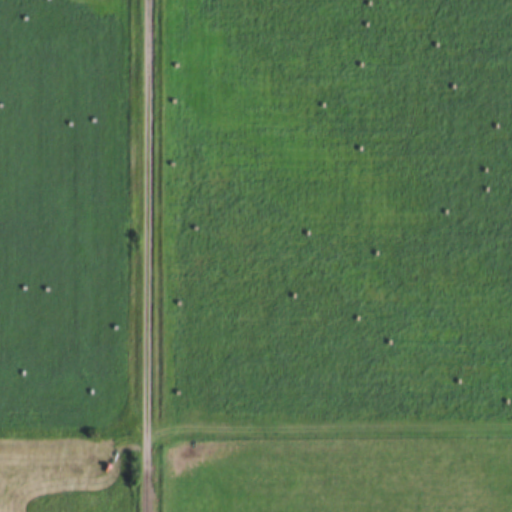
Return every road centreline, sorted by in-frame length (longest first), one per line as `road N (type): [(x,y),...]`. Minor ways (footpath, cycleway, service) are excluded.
road 1 (track): [(147,511),(146,0)]
road 2 (track): [(148,426),(511,423)]
